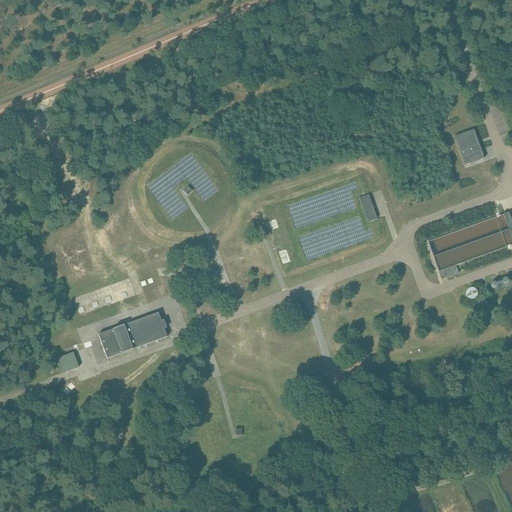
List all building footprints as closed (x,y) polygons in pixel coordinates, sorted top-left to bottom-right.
[(474,130),(454,137),(464,166),(484,159),(474,130)] [(187,187),(183,191),(187,196),(192,192),(187,187)] [(369,195),(359,198),(368,223),(377,219),(369,195)] [(511,222),(508,213),(503,215),(511,238),(511,222)] [(428,242),(438,272),(456,266),(511,245),(511,238),(503,215),(428,242)] [(456,266),(438,272),(441,280),(459,274),(456,266)] [(497,277),(509,273),(508,269),(495,273),(497,277)] [(511,279),(510,273),(487,282),(491,293),(511,285),(511,279)] [(95,303),(79,303),(79,297),(76,297),(77,312),(96,312),(95,303)] [(158,313),(99,335),(107,359),(167,338),(158,313)] [(71,354),(56,359),(62,374),(75,369),(79,368),(73,353),(71,354)]
